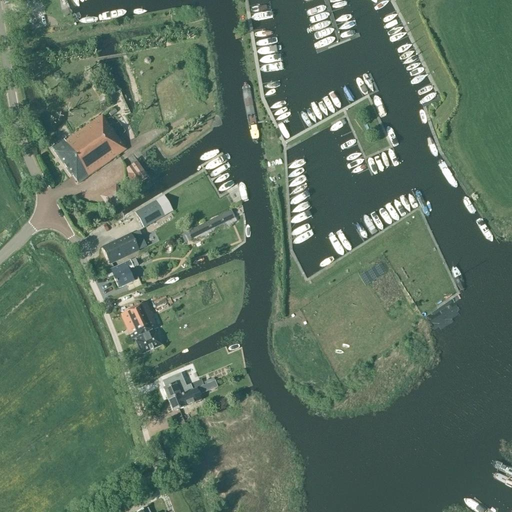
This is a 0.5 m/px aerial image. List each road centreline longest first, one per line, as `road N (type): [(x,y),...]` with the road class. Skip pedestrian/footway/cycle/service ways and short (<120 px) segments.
road 1 (unclassified): [(109,511),(138,489),(151,448),(110,328),(52,207)]
road 2 (unclassified): [(52,207),(25,153),(0,19)]
